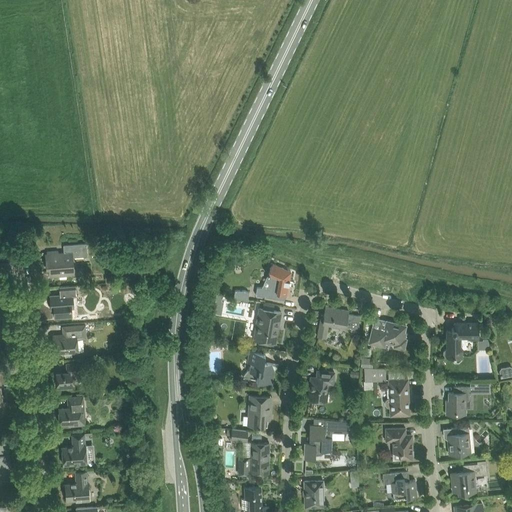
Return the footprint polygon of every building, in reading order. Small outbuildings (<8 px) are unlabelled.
[(58,251),(47,252),(48,267),(51,267),(52,275),(59,275),(60,279),(67,278),(66,274),(69,274),(73,274),(72,266),(71,257),(87,256),(87,251),(86,244),(64,245),(64,253),(58,254),(58,251)] [(288,295),(290,285),(289,285),(291,271),(273,263),(262,287),(257,287),(256,295),(284,300),(285,295),(288,295)] [(60,294),(50,295),(51,305),(51,310),(54,310),(55,317),(65,316),(71,316),(71,309),(73,309),(73,302),(72,296),(76,296),(75,285),(69,286),(60,286),(60,294)] [(249,300),(249,299),(248,298),(249,292),(245,290),(235,290),(234,297),(249,300)] [(222,301),(216,300),(214,312),(222,313),(224,301),(222,301)] [(358,331),(360,316),(348,314),(349,311),(325,307),(323,319),(321,319),(318,336),(325,338),(328,323),(351,327),(351,331),(358,331)] [(275,343),(281,312),(259,308),(254,339),(275,343)] [(403,338),(406,325),(386,320),(384,330),(373,327),(370,337),(369,343),(384,346),(385,342),(394,344),(393,347),(395,347),(404,349),(407,339),(403,338)] [(478,333),(478,323),(454,323),(454,327),(453,327),(452,329),(452,331),(447,331),(447,348),(445,348),(443,351),(443,354),(445,356),(451,356),(451,358),(454,361),(459,361),(462,358),(462,338),(477,338),(478,333)] [(66,334),(53,335),(55,355),(65,354),(65,358),(72,357),(71,352),(78,352),(77,339),(86,338),(85,325),(75,325),(65,326),(66,334)] [(225,346),(226,341),(210,338),(209,343),(209,344),(225,346)] [(272,383),(274,370),(279,365),(279,364),(263,362),(265,353),(255,351),(250,350),(248,362),(251,362),(250,367),(242,376),(257,379),(256,380),(272,383)] [(361,357),(361,367),(364,367),(372,367),(373,358),(361,357)] [(57,387),(67,387),(75,386),(74,378),(81,378),(80,362),(67,363),(67,372),(56,372),(57,387)] [(503,377),(511,375),(511,365),(501,367),(503,377)] [(365,381),(386,379),(385,368),(364,367),(365,381)] [(0,405),(3,405),(1,388),(0,388),(0,383),(9,382),(8,370),(0,370),(0,405)] [(310,383),(308,399),(318,400),(326,401),(328,384),(333,384),(334,372),(327,371),(317,370),(317,377),(313,377),(311,376),(310,383)] [(390,415),(400,415),(410,414),(408,378),(388,379),(389,398),(388,398),(387,399),(386,399),(386,400),(385,401),(385,402),(385,403),(385,404),(386,405),(387,406),(388,407),(389,407),(390,407),(390,415)] [(453,392),(448,392),(448,400),(446,400),(446,405),(446,414),(466,414),(466,408),(466,407),(463,405),(463,400),(466,400),(467,400),(468,400),(471,397),(471,396),(471,393),(473,393),(490,393),(490,383),(470,383),(470,386),(453,386),(453,392)] [(270,418),(271,406),(269,406),(270,396),(249,395),(248,425),(267,426),(268,418),(270,418)] [(85,424),(83,396),(68,397),(69,407),(59,408),(60,424),(68,423),(68,425),(85,424)] [(305,442),(305,458),(315,458),(315,454),(321,454),(325,450),(331,451),(331,437),(331,431),(351,432),(351,427),(351,422),(325,419),(325,425),(320,425),(310,424),(309,442),(305,442)] [(453,433),(448,434),(449,454),(459,453),(470,452),(470,446),(472,446),(472,437),(469,438),(468,426),(451,427),(451,428),(452,428),(453,433)] [(406,434),(406,427),(385,428),(386,441),(394,441),(394,459),(402,459),(412,458),(412,456),(413,455),(413,450),(412,449),(412,434),(406,434)] [(247,442),(248,430),(232,429),(231,440),(247,442)] [(73,445),(62,446),(63,464),(73,464),(86,462),(85,444),(84,445),(84,435),(87,435),(87,433),(83,433),(72,434),(73,445)] [(268,472),(269,442),(251,441),(251,457),(240,456),(239,474),(242,474),(242,478),(248,478),(248,474),(248,472),(268,472)] [(0,482),(10,482),(11,482),(10,463),(5,463),(4,448),(0,448),(0,482)] [(475,491),(474,475),(488,474),(487,462),(473,463),(463,464),(463,471),(451,472),(453,491),(462,490),(463,493),(475,491)] [(88,481),(87,470),(75,471),(76,482),(65,483),(66,500),(76,499),(76,501),(90,500),(88,481)] [(350,470),(351,486),(358,485),(357,470),(350,470)] [(398,471),(383,473),(384,483),(391,483),(392,492),(393,492),(394,500),(407,498),(417,497),(415,479),(409,480),(408,470),(398,471)] [(305,506),(315,506),(324,506),(323,480),(304,481),(305,506)] [(256,486),(253,484),(251,487),(244,487),(245,498),(242,498),(242,509),(245,508),(245,511),(256,510),(256,511),(269,511),(269,506),(262,507),(261,486),(256,486)] [(482,511),(482,502),(464,504),(454,505),(454,511),(482,511)]
